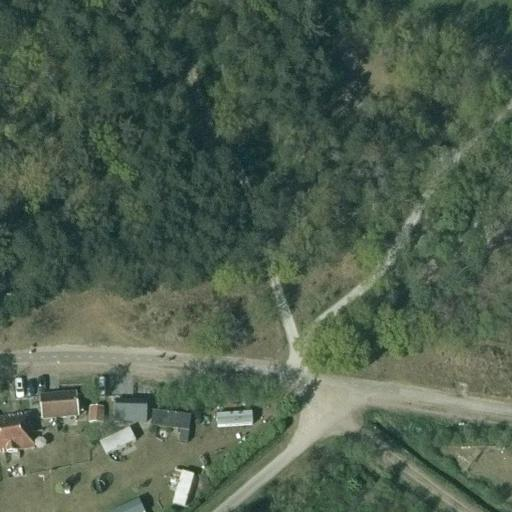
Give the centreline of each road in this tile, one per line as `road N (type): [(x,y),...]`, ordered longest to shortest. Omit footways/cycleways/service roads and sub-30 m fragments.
road 1 (track): [(511,426),(224,380),(0,371)]
road 2 (unclassified): [(221,511),(366,388)]
road 3 (track): [(0,115),(59,40),(122,0)]
road 4 (track): [(466,511),(333,417)]
